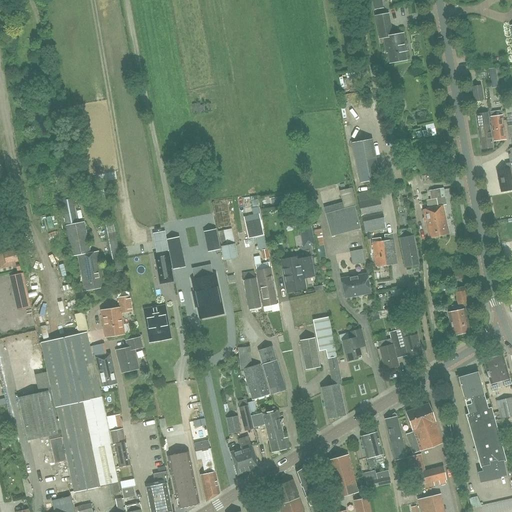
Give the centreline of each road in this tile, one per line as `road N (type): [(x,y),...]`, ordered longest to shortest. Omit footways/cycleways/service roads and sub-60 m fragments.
road 1 (secondary): [(208,511),(506,327)]
road 2 (secondary): [(506,327),(485,265),(438,0)]
